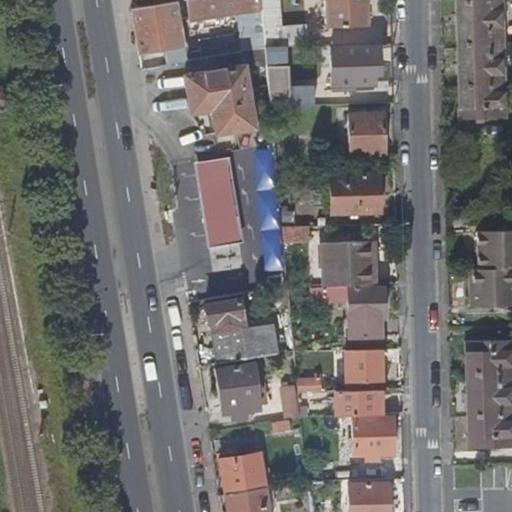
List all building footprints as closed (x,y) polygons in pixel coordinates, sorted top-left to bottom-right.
[(258,0),(185,0),(140,7),(128,9),(139,68),(149,67),(182,61),(174,9),(189,6),(191,15),(235,7),(259,4),(258,0)] [(277,0),(258,0),(259,4),(260,10),(262,36),(268,35),(268,30),(281,30),(277,0)] [(364,27),(363,0),(333,0),(334,28),(364,27)] [(502,45),(501,6),(501,1),(455,3),(456,46),(502,45)] [(259,4),(235,7),(236,14),(260,10),(259,4)] [(251,50),(263,49),(262,36),(260,10),(236,14),(240,52),(251,50)] [(281,48),(305,47),(304,30),(281,30),(268,30),(268,35),(262,36),(263,49),(281,48)] [(503,89),(502,45),(456,46),(458,90),(503,89)] [(378,67),(379,46),(369,46),(369,48),(330,49),(331,86),(372,85),(372,67),(378,67)] [(268,93),(284,92),(281,48),(263,49),(265,65),(268,93)] [(265,65),(263,49),(251,50),(253,65),(265,65)] [(241,66),(182,75),(189,113),(209,110),(213,133),(251,128),(241,66)] [(504,120),(503,89),(458,90),(458,121),(504,120)] [(269,108),(313,107),(312,91),(284,92),(268,93),(269,108)] [(383,115),(347,115),(348,157),(384,156),(383,115)] [(229,156),(194,162),(196,176),(200,198),(205,232),(207,247),(242,241),(240,226),(235,191),(231,168),(229,156)] [(378,213),(377,178),(329,179),(330,214),(378,213)] [(308,227),(281,228),(282,245),(309,244),(308,227)] [(511,229),(475,231),(476,269),(468,270),(469,308),(511,307),(511,229)] [(347,286),(374,285),(373,242),(319,243),(320,286),(347,286)] [(347,289),(347,286),(320,286),(318,286),(318,301),(347,301),(346,336),(377,336),(378,321),(381,321),(381,288),(347,289)] [(215,366),(275,355),(270,322),(242,326),(237,300),(202,306),(204,322),(208,322),(215,366)] [(464,376),(511,375),(510,342),(463,343),(464,376)] [(380,380),(379,350),(343,351),(344,382),(380,380)] [(258,406),(251,364),(212,370),(219,413),(232,410),(233,418),(249,415),(248,409),(258,406)] [(511,418),(511,375),(464,376),(465,419),(511,418)] [(386,415),(385,391),(359,392),(359,416),(386,415)] [(280,417),(296,415),(294,393),(278,395),(280,417)] [(391,418),(349,419),(351,456),(363,456),(363,460),(377,461),(377,455),(391,455),(391,418)] [(511,449),(511,442),(511,418),(465,419),(465,449),(511,449)] [(223,494),(263,488),(257,453),(218,459),(223,494)] [(363,480),(385,479),(386,466),(363,466),(363,480)] [(386,511),(386,483),(345,484),(345,480),(305,481),(306,490),(345,489),(345,511),(386,511)] [(266,511),(263,488),(223,494),(226,511),(266,511)]
